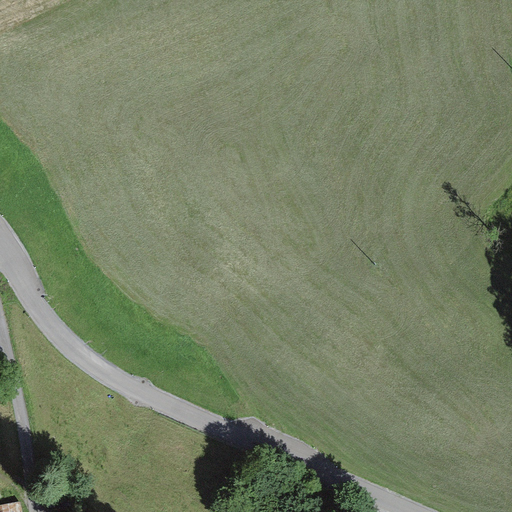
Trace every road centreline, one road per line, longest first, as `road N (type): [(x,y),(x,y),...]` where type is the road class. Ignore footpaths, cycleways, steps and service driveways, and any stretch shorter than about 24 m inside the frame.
road 1 (unclassified): [(0,258),(29,313),(67,353),(127,392),(407,511)]
road 2 (unclassified): [(0,337),(39,511)]
